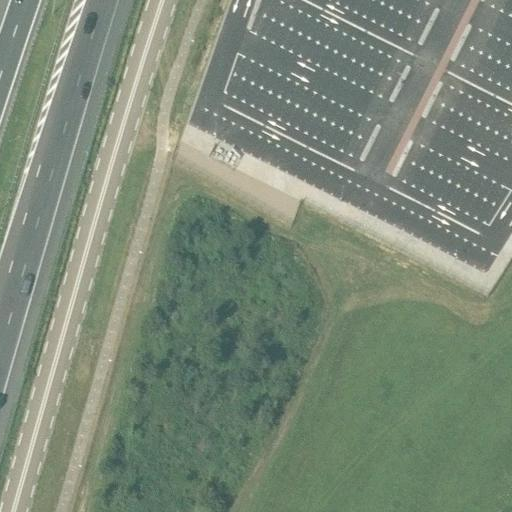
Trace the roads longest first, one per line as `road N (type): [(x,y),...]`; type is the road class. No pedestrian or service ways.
road 1 (tertiary): [(13,511),(162,0)]
road 2 (motorway): [(0,343),(104,0)]
